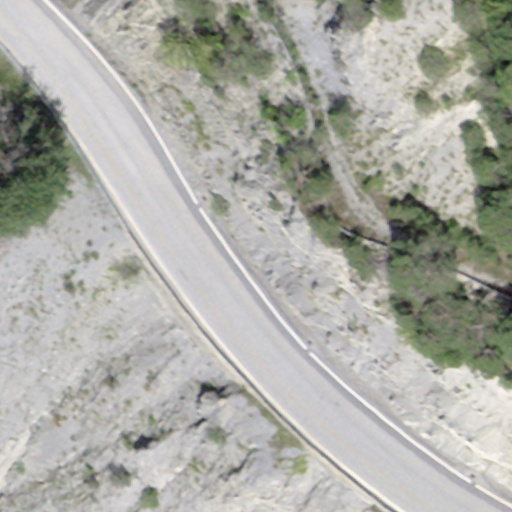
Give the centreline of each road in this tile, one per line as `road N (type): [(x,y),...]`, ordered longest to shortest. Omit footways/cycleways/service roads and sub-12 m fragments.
road 1 (tertiary): [(3,0),(84,95),(199,270),(277,367),(354,443),(459,511)]
road 2 (track): [(511,276),(371,214),(339,151),(301,34),(275,0)]
